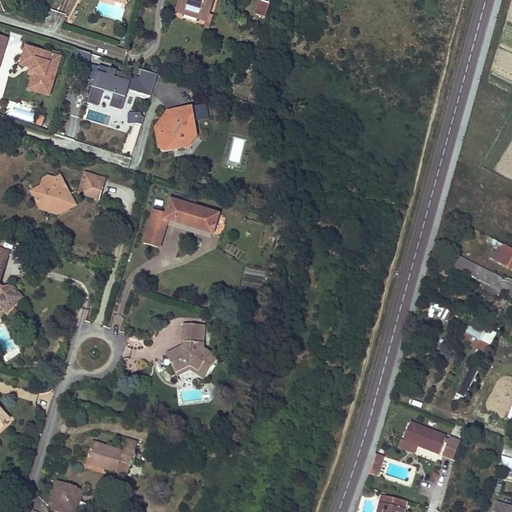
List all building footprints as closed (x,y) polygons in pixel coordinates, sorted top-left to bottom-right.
[(213,0),(179,0),(178,4),(200,10),(199,15),(208,18),(210,13),(213,0)] [(270,4),(264,2),(260,13),(267,16),(270,4)] [(200,10),(178,4),(176,11),(207,22),(208,18),(199,15),(200,10)] [(215,14),(210,13),(208,18),(207,22),(213,23),(215,14)] [(60,57),(27,47),(21,65),(32,68),(30,74),(33,75),(37,76),(35,84),(40,85),(38,93),(49,96),(60,57)] [(91,54),(77,49),(72,64),(87,68),(91,54)] [(140,80),(99,67),(88,103),(98,106),(103,90),(114,94),(110,106),(122,109),(128,90),(151,97),(159,74),(144,69),(140,80)] [(37,76),(33,75),(29,90),(38,93),(40,85),(35,84),(37,76)] [(209,118),(207,104),(193,107),(195,121),(209,118)] [(164,152),(169,151),(175,151),(183,139),(198,136),(195,121),(193,107),(168,111),(170,122),(166,127),(157,129),(161,150),(164,152)] [(170,122),(168,111),(157,129),(166,127),(170,122)] [(128,113),(128,124),(142,125),(142,113),(128,113)] [(190,148),(198,136),(183,139),(175,151),(190,148)] [(86,174),(80,193),(83,194),(88,179),(104,184),(105,179),(86,174)] [(75,205),(72,200),(70,195),(71,194),(68,193),(60,177),(56,180),(51,178),(49,184),(42,187),(33,192),(42,209),(53,203),(58,214),(75,205)] [(49,184),(51,178),(48,177),(45,178),(42,187),(49,184)] [(83,194),(91,196),(99,199),(104,184),(88,179),(83,194)] [(160,250),(164,236),(169,222),(213,236),(220,214),(170,199),(166,214),(155,211),(144,245),(160,250)] [(53,203),(42,209),(58,214),(53,203)] [(504,245),(498,242),(490,258),(495,260),(504,245)] [(511,268),(511,248),(504,245),(495,260),(511,268)] [(0,300),(9,310),(24,296),(13,286),(4,287),(0,283),(10,252),(0,248),(0,300)] [(477,266),(456,256),(450,266),(472,277),(477,266)] [(504,280),(477,266),(472,277),(509,297),(510,296),(511,291),(511,289),(501,284),(504,280)] [(501,284),(511,289),(511,280),(509,279),(504,280),(501,284)] [(428,313),(442,322),(449,312),(434,303),(428,313)] [(114,315),(110,328),(119,331),(124,319),(114,315)] [(496,333),(471,320),(466,331),(491,344),(496,333)] [(191,363),(206,374),(217,358),(203,347),(204,325),(187,323),(186,344),(182,346),(166,354),(175,371),(191,363)] [(474,336),(466,331),(461,340),(470,345),(474,336)] [(191,363),(175,371),(177,375),(190,368),(203,378),(206,374),(191,363)] [(476,375),(470,372),(460,393),(466,395),(470,386),(471,386),(476,375)] [(460,393),(459,392),(455,404),(461,407),(466,395),(460,393)] [(0,410),(0,427),(8,420),(0,410)] [(410,422),(403,441),(418,446),(439,455),(447,436),(410,422)] [(453,460),(461,440),(450,436),(443,456),(453,460)] [(132,466),(136,454),(139,442),(129,439),(124,453),(94,443),(87,463),(118,473),(121,462),(129,465),(132,466)] [(415,453),(418,446),(403,441),(401,440),(398,447),(415,453)] [(204,455),(207,446),(194,442),(191,450),(204,455)] [(511,445),(506,443),(502,456),(511,458),(511,445)] [(376,454),(371,470),(379,472),(384,456),(376,454)] [(121,462),(118,473),(116,478),(124,480),(129,465),(121,462)] [(77,487),(58,481),(54,492),(57,492),(54,501),(51,510),(56,511),(76,511),(81,499),(84,490),(76,488),(77,487)] [(383,496),(378,511),(404,511),(407,502),(383,496)] [(511,511),(511,507),(496,503),(492,511),(511,511)]
